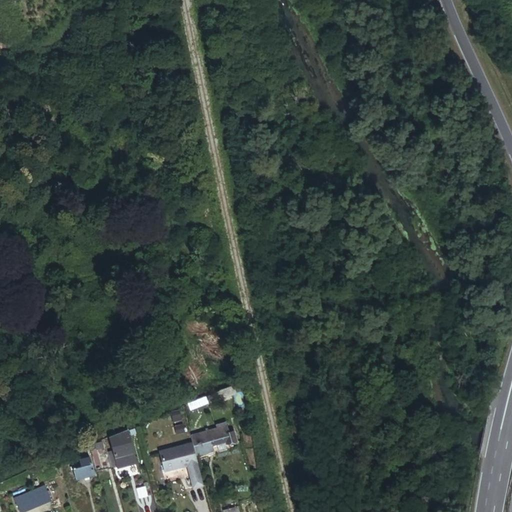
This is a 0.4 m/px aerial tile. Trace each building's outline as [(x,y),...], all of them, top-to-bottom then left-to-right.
[(233,381),(217,388),(220,395),(236,389),(233,381)] [(206,392),(188,399),(191,405),(209,398),(206,392)] [(179,405),(170,408),(173,417),(182,414),(179,405)] [(191,438),(195,452),(213,447),(212,443),(210,444),(207,430),(222,425),(224,431),(227,430),(224,419),(214,422),(215,426),(190,432),(191,438)] [(183,420),(175,422),(177,430),(185,428),(183,420)] [(112,462),(118,461),(119,463),(139,458),(130,423),(110,431),(113,446),(108,447),(112,462)] [(236,439),(233,429),(227,430),(224,431),(222,425),(207,430),(210,444),(212,443),(224,440),(224,442),(236,439)] [(193,483),(202,480),(195,452),(191,438),(159,446),(165,467),(187,461),(193,483)] [(102,448),(92,451),(97,468),(107,465),(102,448)] [(89,452),(71,456),(75,474),(93,469),(89,452)] [(42,482),(12,495),(18,508),(48,495),(42,482)] [(240,510),(238,502),(223,505),(225,511),(238,511),(238,510),(240,510)]
